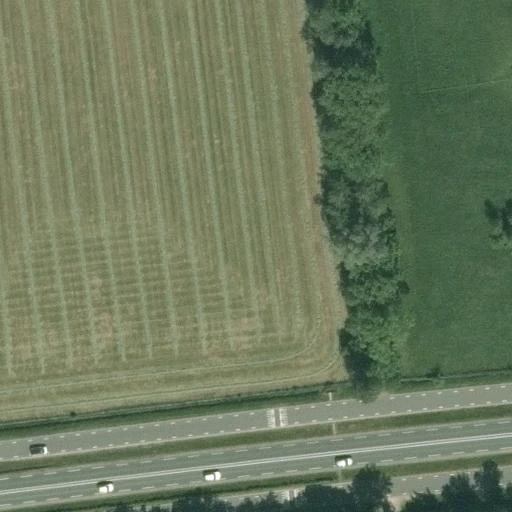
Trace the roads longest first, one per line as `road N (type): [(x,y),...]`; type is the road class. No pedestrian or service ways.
road 1 (primary): [(511,433),(0,493)]
road 2 (unclassified): [(0,452),(511,393)]
road 3 (unclassified): [(511,477),(216,511)]
